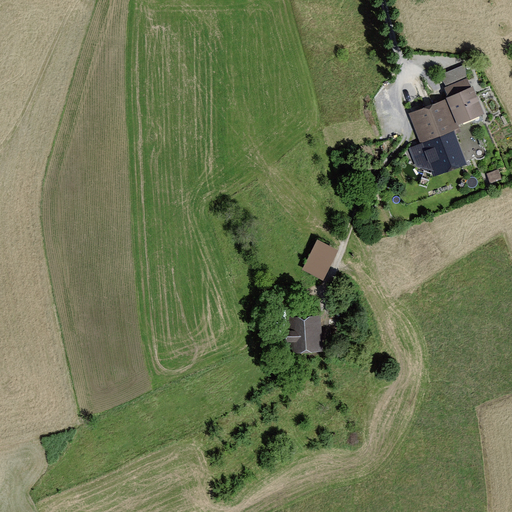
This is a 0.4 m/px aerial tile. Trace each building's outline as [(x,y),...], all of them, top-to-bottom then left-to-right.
[(445,86),(470,76),(465,65),(440,75),(445,86)] [(480,112),(467,80),(446,89),(459,120),(480,112)] [(424,144),(411,149),(415,161),(420,159),(425,169),(432,166),(434,171),(460,161),(449,134),(455,131),(444,103),(412,115),(424,144)] [(359,162),(350,168),(355,175),(363,169),(359,162)] [(500,178),(498,170),(488,174),(490,181),(500,178)] [(318,240),(304,268),(318,275),(332,247),(318,240)] [(290,340),(290,349),(317,348),(314,318),(318,318),(318,311),(309,312),(310,318),(288,320),(288,340),(290,340)]
